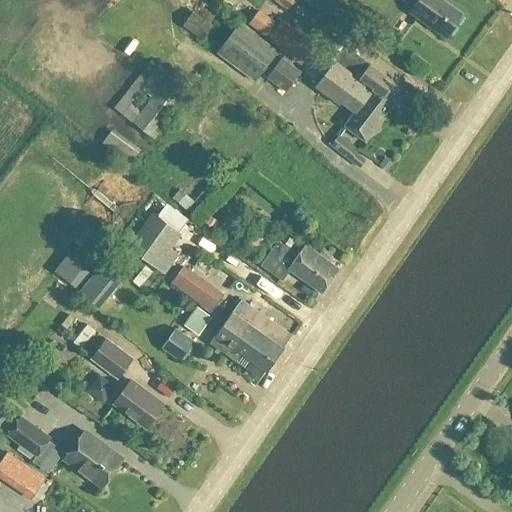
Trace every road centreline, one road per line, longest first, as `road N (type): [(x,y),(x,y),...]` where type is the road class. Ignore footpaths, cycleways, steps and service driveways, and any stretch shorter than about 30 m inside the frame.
road 1 (unclassified): [(198,511),(511,65)]
road 2 (tertiary): [(396,511),(511,346)]
